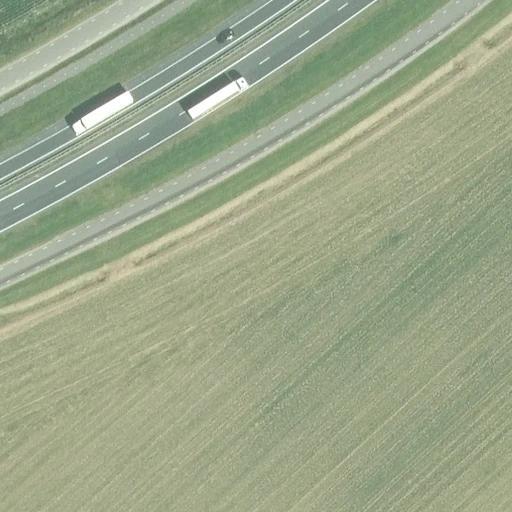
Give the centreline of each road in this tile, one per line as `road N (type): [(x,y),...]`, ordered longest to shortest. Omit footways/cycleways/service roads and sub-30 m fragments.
road 1 (unclassified): [(0,276),(222,166),(470,0)]
road 2 (trunk): [(0,215),(176,115),(353,0)]
road 3 (trunk): [(282,0),(0,172)]
road 4 (unclassified): [(0,83),(142,0)]
